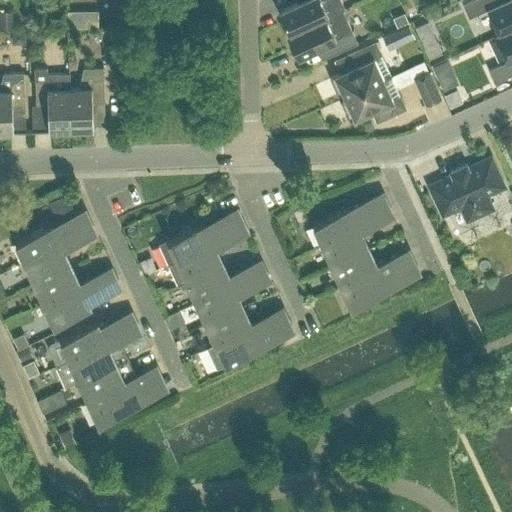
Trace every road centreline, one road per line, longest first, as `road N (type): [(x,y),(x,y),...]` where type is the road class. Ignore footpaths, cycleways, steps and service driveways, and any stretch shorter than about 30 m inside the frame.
road 1 (unclassified): [(444,511),(391,482),(131,507),(93,498),(49,463),(0,353)]
road 2 (residential): [(182,382),(82,158)]
road 3 (residential): [(306,321),(233,152)]
road 4 (residential): [(255,151),(248,0)]
road 5 (residential): [(82,158),(233,152)]
road 6 (residential): [(379,147),(406,146),(511,99)]
road 7 (residential): [(379,147),(434,268)]
road 8 (residential): [(255,151),(379,147)]
